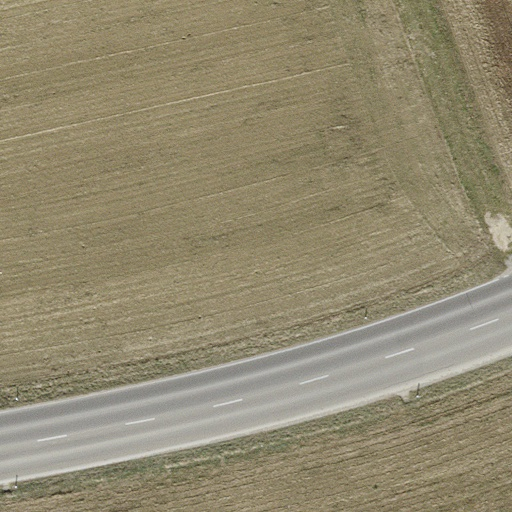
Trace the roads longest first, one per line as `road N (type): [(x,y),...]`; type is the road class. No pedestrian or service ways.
road 1 (primary): [(0,447),(244,399),(511,313)]
road 2 (track): [(420,0),(511,262)]
